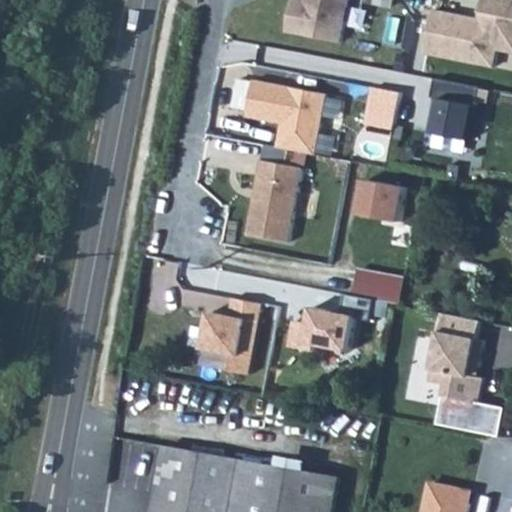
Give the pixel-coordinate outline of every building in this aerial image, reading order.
[(343,42),(351,0),(294,0),(289,31),(343,42)] [(511,0),(484,0),(481,17),(435,9),(427,52),(497,65),(500,48),(511,50),(511,0)] [(481,86),(437,78),(434,96),(439,97),(432,132),(471,139),(481,86)] [(288,130),(284,129),(281,146),(319,154),(330,93),(257,79),(250,115),(289,123),(288,130)] [(397,128),(404,92),(376,86),(368,123),(397,128)] [(292,241),(306,167),(265,159),(251,233),(292,241)] [(409,188),(368,180),(361,213),(402,221),(409,188)] [(375,318),(379,297),(349,292),(346,311),(339,310),(339,309),(316,305),(313,321),(298,318),(293,343),(319,348),(320,342),(353,349),(360,315),(375,318)] [(254,371),(268,300),(239,294),(235,313),(215,309),(208,345),(237,351),(234,367),(254,371)] [(485,318),(447,310),(433,380),(448,383),(440,424),(502,437),(508,407),(482,401),(488,375),(474,372),(476,361),(484,363),(489,337),(481,336),(485,318)] [(170,444),(157,511),(235,511),(246,457),(170,444)] [(235,511),(338,511),(345,475),(246,457),(235,511)] [(472,511),(477,490),(437,481),(429,511),(472,511)]
